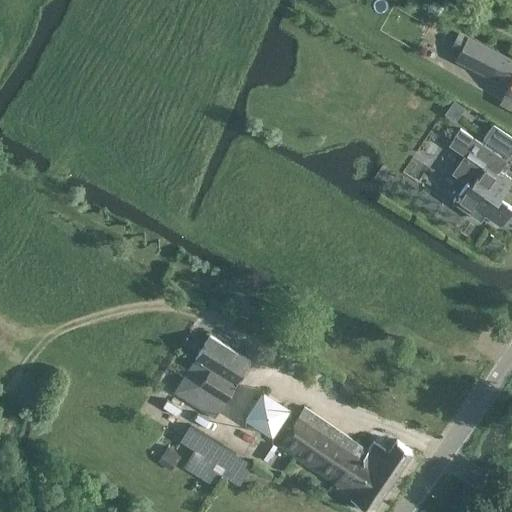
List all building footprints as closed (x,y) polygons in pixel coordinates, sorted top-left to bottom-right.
[(511,58),(459,31),(451,46),(460,51),(457,57),(508,84),(504,93),(509,95),(503,106),(511,111),(511,58)] [(455,121),(465,107),(454,99),(444,113),(455,121)] [(511,138),(493,125),(484,138),(508,155),(511,149),(511,138)] [(459,129),(449,144),(464,154),(452,172),(465,182),(451,201),(468,212),(472,206),(500,226),(511,208),(511,206),(499,198),(511,181),(497,171),(504,161),(505,160),(459,129)] [(213,417),(249,361),(208,336),(173,392),(213,417)] [(351,397),(356,385),(342,379),(337,391),(351,397)] [(264,385),(244,415),(273,434),(293,404),(264,385)] [(366,451),(366,450),(303,408),(278,445),(333,482),(334,481),(351,493),(349,497),(370,511),(411,451),(396,441),(388,453),(372,442),(366,451)] [(240,484),(254,462),(190,422),(180,439),(216,461),(212,467),(240,484)] [(167,446),(157,460),(171,470),(181,456),(167,446)]
